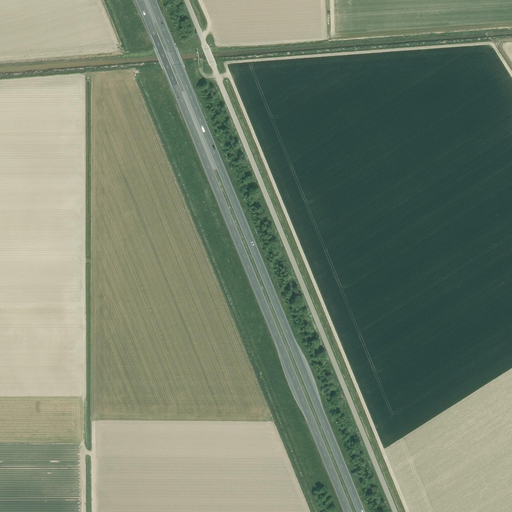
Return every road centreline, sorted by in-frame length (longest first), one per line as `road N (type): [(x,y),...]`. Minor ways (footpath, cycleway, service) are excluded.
road 1 (trunk): [(360,511),(151,0)]
road 2 (trunk): [(139,0),(348,511)]
road 3 (unclassified): [(394,511),(186,0)]
